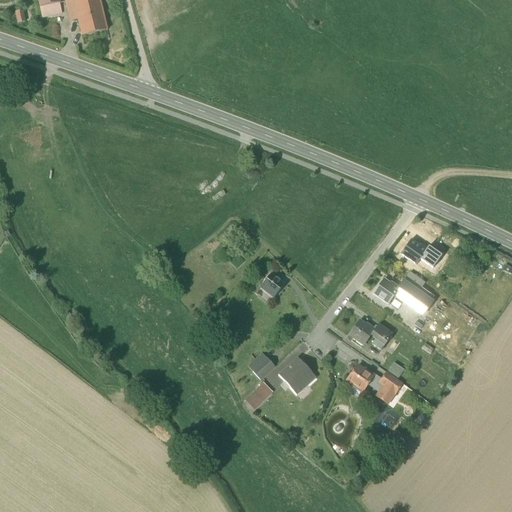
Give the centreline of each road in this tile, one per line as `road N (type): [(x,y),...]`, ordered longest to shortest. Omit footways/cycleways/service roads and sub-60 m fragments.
road 1 (secondary): [(420,199),(151,93)]
road 2 (residential): [(420,199),(311,341),(331,365)]
road 3 (secondary): [(151,93),(0,40)]
